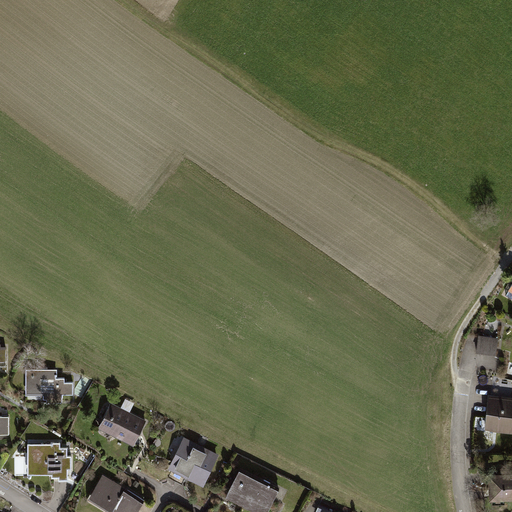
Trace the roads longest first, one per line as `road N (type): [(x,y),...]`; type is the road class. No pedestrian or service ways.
road 1 (track): [(511,257),(488,251),(417,185),(289,115),(126,0)]
road 2 (residential): [(468,361),(460,447),(468,511)]
road 3 (track): [(511,256),(462,326),(455,348),(461,389)]
